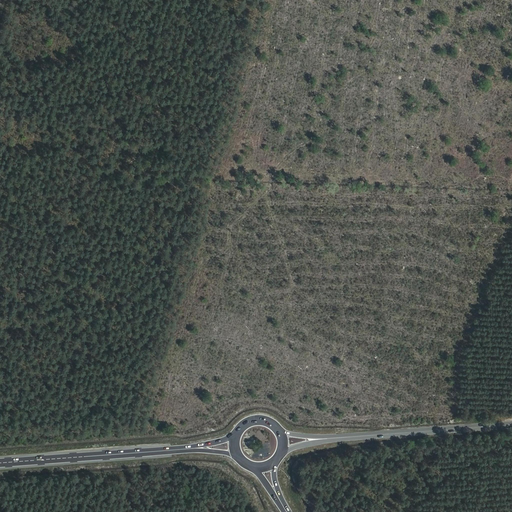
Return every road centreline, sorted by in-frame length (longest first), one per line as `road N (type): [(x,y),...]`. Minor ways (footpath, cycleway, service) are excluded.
road 1 (secondary): [(0,463),(177,450)]
road 2 (secondary): [(337,438),(511,426)]
